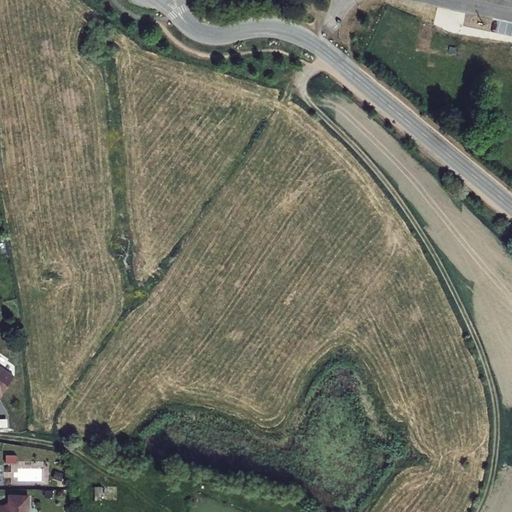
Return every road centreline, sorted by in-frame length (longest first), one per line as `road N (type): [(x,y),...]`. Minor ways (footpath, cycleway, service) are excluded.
road 1 (track): [(477,511),(491,479),(491,383),(465,315),(412,219),(301,92),(301,76),(330,56)]
road 2 (secondary): [(228,34),(272,28),(310,41),(511,206)]
